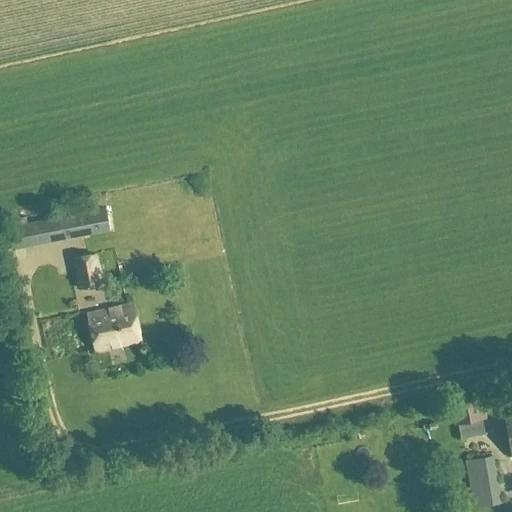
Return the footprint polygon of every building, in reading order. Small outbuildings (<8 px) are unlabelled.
[(109,230),(105,209),(60,218),(63,240),(109,230)] [(63,240),(60,218),(7,228),(11,251),(63,241),(63,240)] [(94,255),(73,259),(80,289),(100,285),(94,255)] [(94,352),(141,342),(133,305),(86,314),(94,352)] [(449,406),(454,425),(485,418),(481,399),(449,406)] [(492,458),(466,462),(474,509),(500,504),(492,458)]
